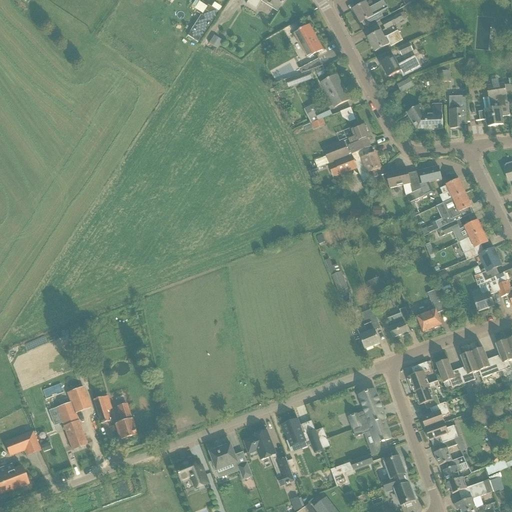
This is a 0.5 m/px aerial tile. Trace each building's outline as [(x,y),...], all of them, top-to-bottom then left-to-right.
[(248,0),(245,4),(255,10),(261,2),(277,12),(284,0),(248,0)] [(366,3),(362,6),(353,10),(360,24),(373,17),(378,14),(380,19),(386,16),(384,11),(387,10),(383,2),(369,9),(366,3)] [(220,9),(214,5),(211,9),(218,13),(220,9)] [(207,7),(187,38),(198,44),(218,13),(211,9),(207,7)] [(400,15),(382,24),(385,30),(397,24),(397,23),(403,20),(407,18),(404,13),(400,15)] [(309,26),(300,31),(294,34),(307,58),(322,50),(309,26)] [(380,32),(377,34),(368,39),(375,52),(388,46),(387,45),(401,38),(398,31),(384,39),(380,32)] [(212,38),(208,44),(217,50),(221,44),(212,38)] [(409,43),(398,49),(401,56),(418,47),(415,41),(409,43)] [(415,71),(421,67),(415,57),(397,66),(393,58),(381,64),(388,78),(400,72),(403,77),(415,71)] [(286,80),(289,88),(313,79),(310,71),(286,80)] [(336,76),(328,81),(322,84),(334,108),(349,100),(336,76)] [(485,111),(478,112),(480,121),(487,120),(488,127),(503,125),(501,117),(509,116),(508,106),(506,95),(511,94),(511,79),(511,78),(508,79),(509,85),(505,85),(504,84),(499,85),(492,86),(487,87),(491,110),(485,111)] [(409,80),(397,86),(401,93),(413,87),(409,80)] [(466,96),(449,97),(449,104),(450,130),(461,129),(461,115),(467,115),(466,103),(466,96)] [(304,109),(307,116),(311,124),(323,119),(332,116),(328,108),(318,113),(314,104),(304,109)] [(420,105),(417,107),(406,114),(417,131),(443,130),(442,115),(441,115),(441,105),(433,105),(433,114),(425,114),(420,105)] [(347,123),(356,120),(352,108),(343,111),(347,123)] [(323,119),(311,124),(314,130),(326,125),(323,119)] [(331,147),(323,150),(326,157),(329,164),(369,149),(370,148),(367,140),(369,140),(366,133),(368,131),(366,127),(364,127),(364,126),(354,129),(352,131),(354,136),(348,138),(349,140),(331,147)] [(369,149),(329,164),(333,176),(339,173),(340,175),(357,169),(363,183),(377,177),(375,171),(381,169),(375,154),(371,156),(369,149)] [(438,168),(419,172),(422,185),(441,180),(438,168)] [(388,174),(386,174),(389,184),(390,190),(403,186),(406,197),(406,196),(412,194),(421,190),(417,174),(414,175),(408,176),(407,170),(393,173),(392,171),(388,172),(388,174)] [(440,189),(444,198),(446,203),(465,194),(459,180),(440,189)] [(412,194),(406,196),(409,204),(424,197),(421,190),(412,194)] [(446,203),(443,204),(449,216),(450,216),(452,220),(460,216),(458,213),(471,207),(465,194),(446,203)] [(449,216),(435,223),(439,230),(453,223),(452,220),(450,216),(449,216)] [(456,238),(458,243),(483,232),(478,221),(464,228),(467,233),(456,238)] [(456,222),(436,232),(440,238),(459,229),(456,222)] [(483,232),(458,243),(461,249),(472,244),(474,249),(488,243),(483,232)] [(486,269),(481,271),(480,271),(485,282),(494,278),(497,277),(496,277),(493,270),(501,266),(493,249),(479,255),(486,269)] [(332,276),(338,292),(347,289),(337,265),(332,267),(329,259),(324,261),(330,277),(332,276)] [(478,267),(472,269),(474,274),(476,273),(477,276),(475,276),(482,296),(474,300),(478,312),(494,307),(490,295),(499,292),(494,278),(485,282),(480,271),(481,271),(478,267)] [(497,277),(494,278),(499,292),(501,298),(508,295),(511,306),(511,288),(510,289),(504,273),(496,277),(497,277)] [(379,278),(367,282),(372,296),(384,291),(379,278)] [(417,318),(419,324),(423,333),(442,326),(437,314),(449,309),(441,288),(428,294),(433,307),(419,312),(421,317),(417,318)] [(389,329),(392,339),(401,335),(402,338),(409,335),(405,323),(410,321),(405,308),(399,311),(400,314),(387,319),(391,328),(389,329)] [(357,330),(360,337),(361,341),(365,350),(380,344),(374,331),(380,329),(376,319),(372,309),(366,312),(361,314),(365,325),(364,326),(364,327),(357,330)] [(500,356),(493,358),(499,373),(510,368),(508,362),(511,360),(511,355),(507,341),(505,342),(503,341),(498,343),(497,345),(496,345),(500,356)] [(474,352),(472,353),(479,372),(482,379),(499,373),(493,358),(487,360),(483,349),(482,350),(479,349),(475,350),(474,352)] [(465,368),(458,370),(463,385),(476,380),(473,374),(479,372),(472,353),(470,354),(468,353),(463,355),(462,357),(461,357),(465,368)] [(463,385),(458,370),(452,372),(448,361),(446,362),(444,361),(439,362),(438,364),(436,365),(443,384),(449,382),(452,389),(463,385)] [(411,386),(414,395),(430,389),(430,390),(431,389),(435,388),(433,383),(428,385),(424,373),(430,371),(427,363),(411,369),(414,376),(408,378),(409,380),(408,380),(410,387),(411,386)] [(71,403),(56,408),(56,409),(59,416),(62,423),(68,441),(72,451),(87,445),(75,414),(90,408),(87,399),(83,388),(67,393),(71,403)] [(430,389),(414,395),(415,396),(413,396),(416,402),(417,402),(419,406),(424,404),(427,410),(430,409),(441,405),(437,396),(434,397),(431,389),(430,390),(430,389)] [(385,419),(375,390),(368,393),(368,392),(365,393),(366,394),(358,396),(365,416),(359,419),(362,425),(361,425),(362,426),(361,427),(362,426),(362,427),(368,425),(384,419),(385,419)] [(102,398),(93,401),(98,414),(101,424),(109,421),(106,412),(102,398)] [(122,422),(115,424),(120,441),(136,436),(126,404),(124,405),(122,403),(119,404),(118,407),(117,407),(122,422)] [(425,429),(426,430),(445,423),(443,417),(450,415),(446,403),(441,405),(430,409),(432,415),(421,419),(422,421),(421,423),(423,428),(425,429)] [(56,409),(48,411),(51,419),(59,416),(56,409)] [(391,439),(384,419),(368,425),(362,427),(362,426),(361,427),(352,430),(355,438),(371,432),(375,445),(382,443),(385,442),(384,442),(391,439)] [(282,425),(281,425),(288,441),(290,448),(300,444),(302,450),(307,448),(307,447),(305,442),(306,442),(300,426),(298,420),(282,426),(282,425)] [(445,423),(426,430),(426,432),(425,434),(427,439),(429,440),(430,441),(440,438),(443,444),(439,445),(438,445),(439,446),(454,440),(458,438),(454,427),(448,429),(445,423)] [(323,429),(315,432),(320,442),(327,440),(323,429)] [(252,439),(244,442),(248,454),(257,451),(261,461),(276,456),(267,431),(252,437),(252,439)] [(315,431),(306,435),(311,446),(314,454),(323,451),(323,450),(320,442),(315,432),(315,431)] [(26,433),(4,442),(9,454),(25,448),(28,456),(34,453),(26,433)] [(327,440),(320,442),(323,450),(330,447),(327,440)] [(454,440),(439,446),(440,451),(434,453),(439,467),(443,465),(450,462),(452,462),(447,450),(457,446),(457,444),(454,440)] [(464,443),(457,446),(461,453),(467,450),(464,443)] [(210,453),(213,462),(211,463),(215,472),(238,464),(231,445),(210,453)] [(373,464),(370,456),(351,463),(354,471),(373,464)] [(278,461),(275,462),(282,478),(292,474),(286,458),(278,461)] [(383,482),(385,488),(406,480),(402,469),(403,468),(400,458),(385,463),(390,479),(383,482)] [(443,471),(448,484),(463,478),(460,479),(458,473),(468,469),(463,458),(452,462),(450,462),(443,465),(445,471),(443,471)] [(182,482),(191,478),(196,490),(209,485),(202,465),(197,467),(194,459),(187,462),(187,463),(176,468),(182,482)] [(252,476),(248,463),(239,467),(243,479),(252,476)] [(351,463),(340,467),(343,475),(354,471),(351,463)] [(0,495),(28,485),(25,475),(21,466),(13,470),(11,465),(0,469),(0,495)] [(463,478),(448,484),(445,485),(447,491),(450,490),(452,495),(467,489),(463,478)] [(406,480),(385,488),(387,493),(395,491),(400,506),(415,501),(411,490),(410,491),(406,480)] [(470,487),(472,493),(486,488),(491,487),(489,480),(470,487)] [(486,488),(472,493),(475,499),(493,492),(491,487),(486,488)] [(267,511),(283,511),(278,492),(263,496),(267,511)] [(299,497),(291,500),(295,511),(303,508),(299,497)] [(460,510),(460,511),(470,511),(476,510),(481,508),(484,507),(481,497),(473,500),(472,499),(455,505),(457,511),(460,510)] [(335,511),(325,499),(314,508),(317,511),(335,511)]
